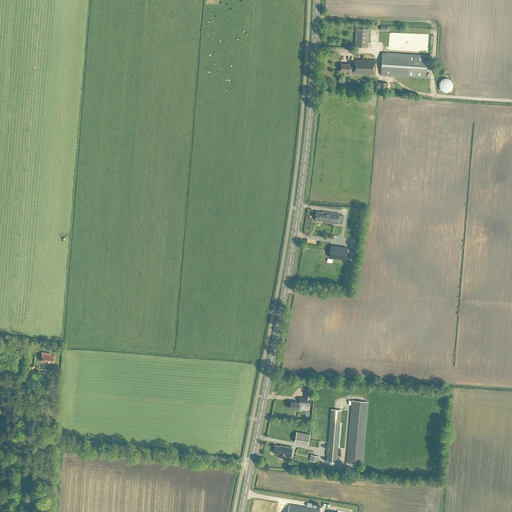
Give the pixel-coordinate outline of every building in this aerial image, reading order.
[(368,47),(369,29),(356,28),(355,46),(368,47)] [(427,55),(382,52),(381,75),(426,78),(427,55)] [(375,74),(376,61),(354,59),(354,66),(350,66),(350,64),(341,64),(341,71),(349,72),(349,75),(354,75),(354,73),(375,74)] [(444,79),(442,80),(440,81),(439,83),(439,85),(439,87),(440,89),(442,91),(444,92),(446,92),(448,92),(450,91),(451,89),(452,87),(453,85),(452,83),(451,81),(450,80),(448,79),(446,78),(444,79)] [(387,83),(379,82),(379,90),(387,91),(387,83)] [(317,211),(317,213),(315,220),(322,221),(322,222),(338,224),(338,223),(344,224),(343,228),(356,230),(358,214),(346,212),(345,216),(339,215),(340,213),(322,211),(322,212),(317,211)] [(329,257),(346,259),(348,248),(331,245),(329,257)] [(41,361),(54,362),(55,355),(50,354),(50,353),(42,352),(41,361)] [(295,410),(302,410),(303,403),(310,403),(311,389),(306,389),(305,398),(299,397),(299,402),(291,402),(290,408),(295,409),(295,410)] [(347,463),(362,464),(368,401),(352,400),(347,463)] [(327,461),(337,462),(340,422),(330,421),(327,461)] [(295,441),(308,444),(310,434),(296,432),(295,441)] [(280,446),(275,445),(273,453),(279,454),(278,457),(286,458),(286,456),(290,457),(292,448),(283,446),(280,446),(280,445),(280,446)]
